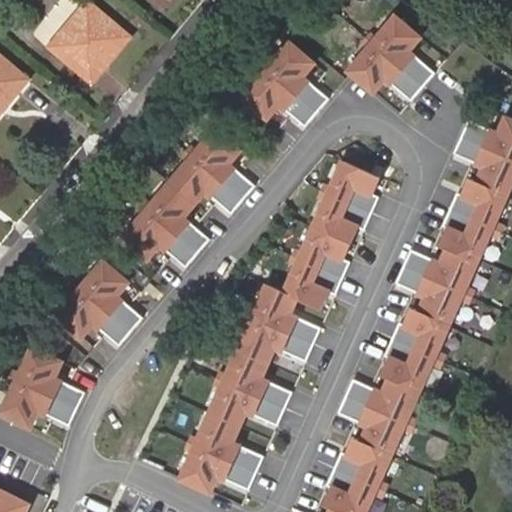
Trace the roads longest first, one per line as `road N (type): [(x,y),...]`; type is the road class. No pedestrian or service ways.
road 1 (residential): [(271,511),(405,198),(394,144),(366,124),(339,131),(308,156),(136,342),(106,387),(84,444)]
road 2 (residential): [(0,285),(232,0)]
road 3 (residential): [(89,470),(145,475),(219,511)]
